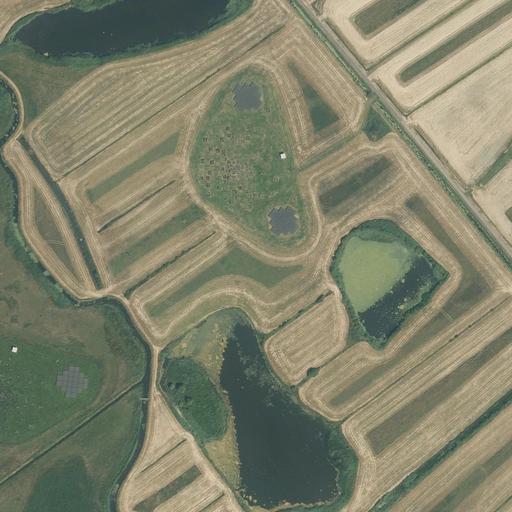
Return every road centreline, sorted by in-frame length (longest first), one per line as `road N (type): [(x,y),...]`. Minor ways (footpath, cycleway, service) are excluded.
road 1 (track): [(377,93),(361,132),(292,173),(265,89),(243,77),(230,87),(203,133),(198,187),(275,242),(297,237),(301,216)]
road 2 (unclassified): [(511,256),(299,0)]
